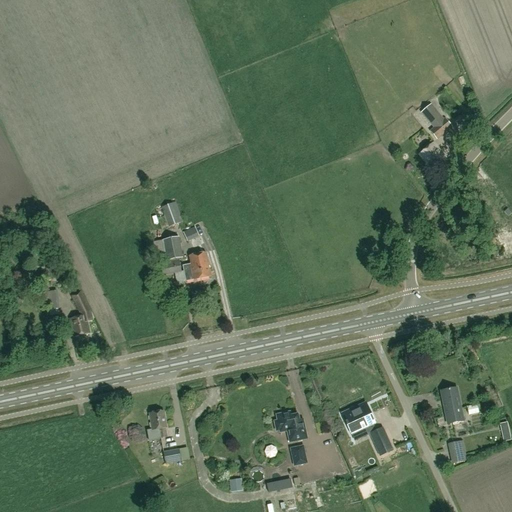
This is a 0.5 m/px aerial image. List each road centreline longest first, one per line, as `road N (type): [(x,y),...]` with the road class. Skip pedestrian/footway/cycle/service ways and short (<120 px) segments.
road 1 (primary): [(0,402),(369,323)]
road 2 (unclassified): [(414,314),(415,236),(511,112)]
road 3 (unclassified): [(454,511),(369,323)]
